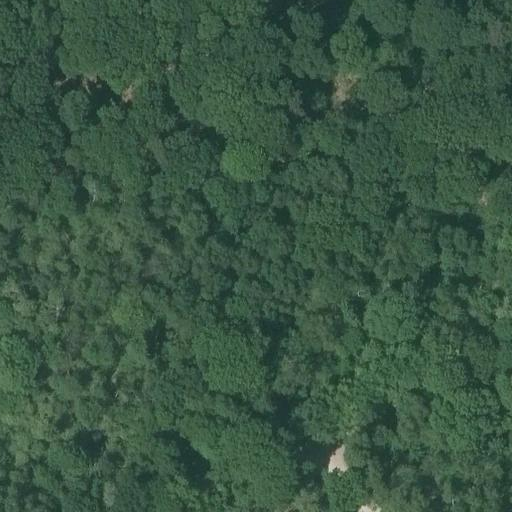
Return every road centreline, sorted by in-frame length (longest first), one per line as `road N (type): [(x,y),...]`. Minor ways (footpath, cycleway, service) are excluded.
road 1 (track): [(511,331),(494,359),(455,388),(320,442)]
road 2 (track): [(125,511),(320,442)]
